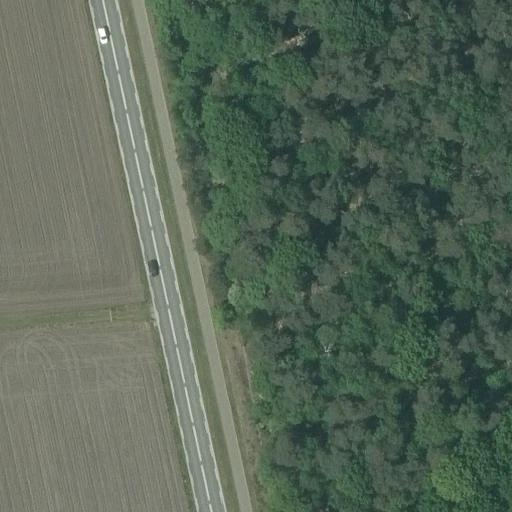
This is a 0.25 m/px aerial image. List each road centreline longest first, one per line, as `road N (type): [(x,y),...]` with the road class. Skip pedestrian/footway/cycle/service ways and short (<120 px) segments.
road 1 (primary): [(212,511),(102,0)]
road 2 (track): [(447,0),(511,146)]
